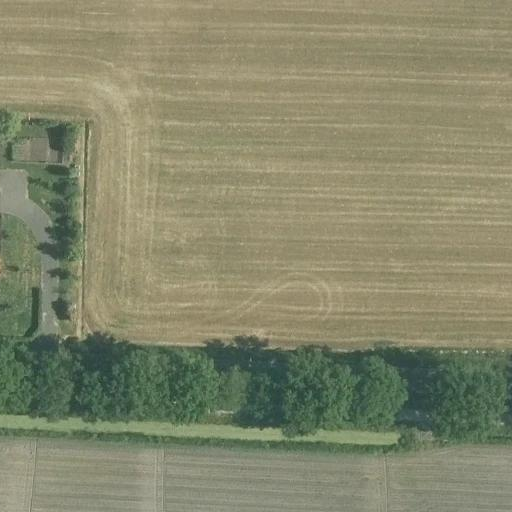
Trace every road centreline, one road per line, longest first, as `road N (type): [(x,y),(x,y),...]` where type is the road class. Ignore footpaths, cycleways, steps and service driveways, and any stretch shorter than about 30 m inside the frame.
road 1 (tertiary): [(511,384),(0,361)]
road 2 (unknown): [(0,206),(34,216),(56,255),(54,364)]
